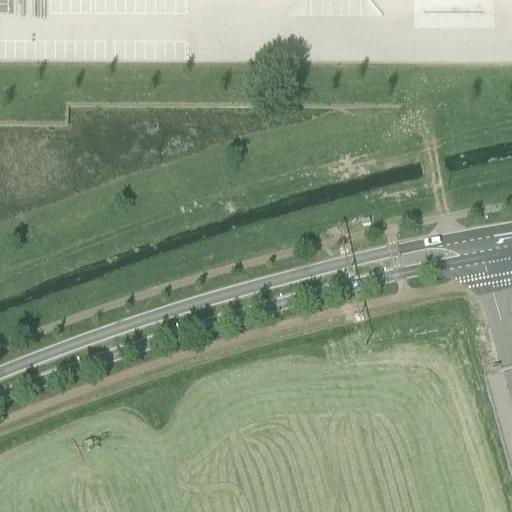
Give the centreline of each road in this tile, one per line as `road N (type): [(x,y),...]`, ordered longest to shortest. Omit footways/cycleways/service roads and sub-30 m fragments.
road 1 (secondary): [(0,399),(221,321),(444,265),(482,245)]
road 2 (secondary): [(482,245),(439,242),(337,264),(130,324),(0,373)]
